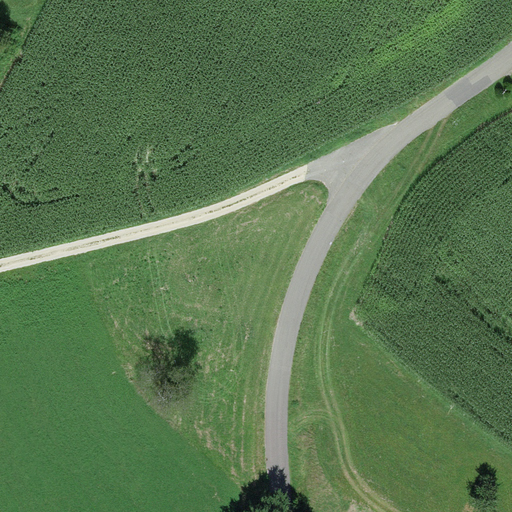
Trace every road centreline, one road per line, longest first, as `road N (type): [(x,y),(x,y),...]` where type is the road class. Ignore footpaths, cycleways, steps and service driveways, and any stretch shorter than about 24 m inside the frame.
road 1 (residential): [(277,511),(271,411),(285,317),(317,237),(383,146),(511,52)]
road 2 (track): [(383,146),(205,211),(0,263)]
